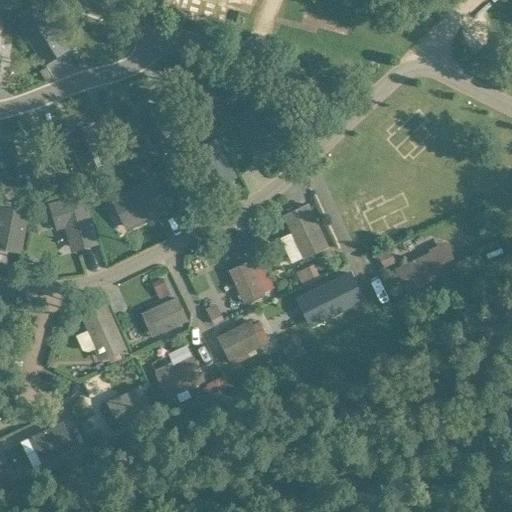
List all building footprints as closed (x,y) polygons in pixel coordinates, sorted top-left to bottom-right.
[(171,0),(169,9),(230,22),(235,0),(171,0)] [(34,20),(23,27),(45,63),(67,49),(46,16),(36,23),(34,20)] [(47,67),(40,71),(46,82),(54,78),(47,67)] [(193,81),(187,91),(221,110),(233,88),(196,68),(190,79),(193,81)] [(243,86),(236,96),(243,101),(250,90),(243,86)] [(256,102),(238,118),(264,148),(283,131),(256,102)] [(150,115),(139,122),(160,155),(182,140),(159,105),(148,112),(150,115)] [(286,111),(277,119),(283,125),(292,117),(286,111)] [(83,134),(72,139),(86,175),(110,165),(94,126),(82,131),(83,134)] [(216,138),(194,149),(213,187),(235,176),(216,138)] [(15,147),(4,151),(16,188),(40,180),(27,139),(15,144),(15,147)] [(143,150),(132,155),(135,163),(147,157),(143,150)] [(176,162),(165,168),(169,176),(180,170),(176,162)] [(74,176),(63,181),(66,189),(67,188),(69,187),(78,183),(74,176)] [(123,218),(127,227),(131,228),(139,223),(140,220),(155,213),(151,204),(153,200),(158,197),(151,183),(125,196),(129,206),(122,209),(125,215),(123,218)] [(94,184),(83,187),(88,199),(98,195),(94,184)] [(41,191),(29,195),(31,204),(43,199),(41,191)] [(99,244),(84,193),(49,203),(57,231),(64,228),(72,253),(99,244)] [(329,247),(309,203),(283,215),(303,259),(329,247)] [(0,249),(22,253),(29,211),(0,205),(0,249)] [(459,270),(446,242),(429,250),(430,252),(394,268),(406,295),(459,270)] [(390,250),(378,255),(384,268),(396,263),(390,250)] [(265,294),(250,261),(228,271),(244,304),(265,294)] [(312,266),(296,273),(301,284),(317,277),(312,266)] [(351,273),(302,298),(314,323),(364,299),(351,273)] [(163,279),(153,284),(159,299),(169,295),(163,279)] [(188,320),(177,297),(141,313),(152,337),(188,320)] [(106,302),(89,310),(91,315),(81,320),(100,360),(127,348),(106,302)] [(215,304),(206,309),(213,323),(222,319),(215,304)] [(216,336),(229,361),(262,344),(250,320),(216,336)] [(298,341),(278,351),(284,363),(304,353),(298,341)] [(155,373),(167,399),(205,381),(193,355),(155,373)] [(106,401),(119,428),(153,411),(140,385),(106,401)] [(30,437),(42,462),(75,446),(63,421),(30,437)] [(3,463),(0,464),(0,494),(14,487),(11,477),(8,478),(3,463)]
